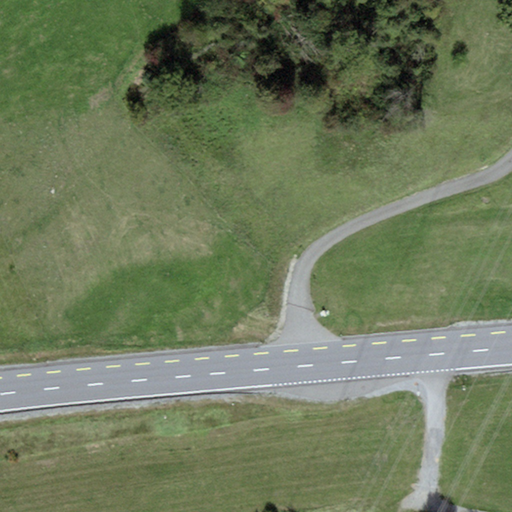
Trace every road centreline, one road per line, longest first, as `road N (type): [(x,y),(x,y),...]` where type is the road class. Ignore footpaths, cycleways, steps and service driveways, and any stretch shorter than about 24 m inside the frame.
road 1 (primary): [(511,348),(0,395)]
road 2 (track): [(511,167),(398,208),(340,238),(306,268),(299,367)]
